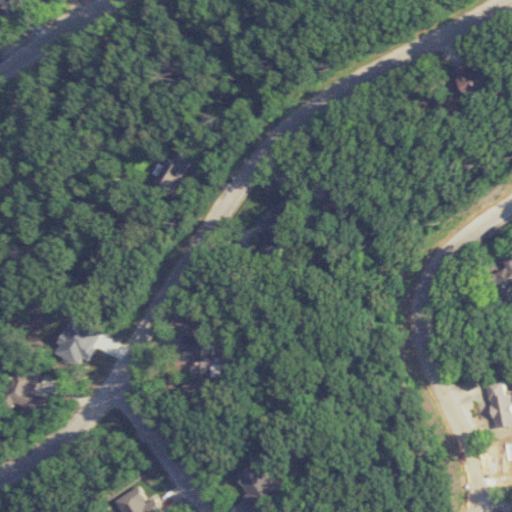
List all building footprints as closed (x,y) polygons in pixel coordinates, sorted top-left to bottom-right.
[(23,0),(26,0),(0,0),(1,0),(3,13),(24,10),(23,0)] [(510,83),(510,60),(482,60),(482,83),(510,83)] [(182,173),(198,187),(223,158),(208,144),(182,173)] [(246,335),(217,335),(217,355),(246,355),(246,335)] [(0,414),(0,452),(16,424),(0,414)] [(310,494),(294,461),(270,473),(287,506),(310,494)]
